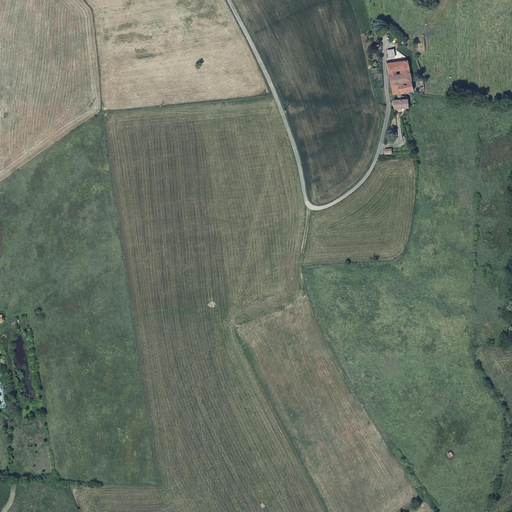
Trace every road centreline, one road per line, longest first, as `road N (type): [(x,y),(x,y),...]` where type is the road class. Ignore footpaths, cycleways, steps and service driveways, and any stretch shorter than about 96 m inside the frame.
road 1 (unclassified): [(229,0),(274,95),(311,207),(334,202),(370,171),(388,112),(386,43)]
road 2 (track): [(311,207),(302,261),(308,300),(423,498)]
